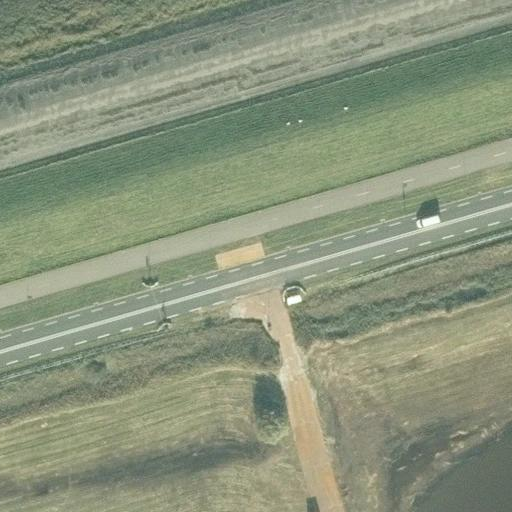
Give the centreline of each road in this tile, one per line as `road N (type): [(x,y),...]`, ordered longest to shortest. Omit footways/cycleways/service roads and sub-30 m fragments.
road 1 (unclassified): [(0,300),(511,151)]
road 2 (primary): [(0,352),(511,204)]
